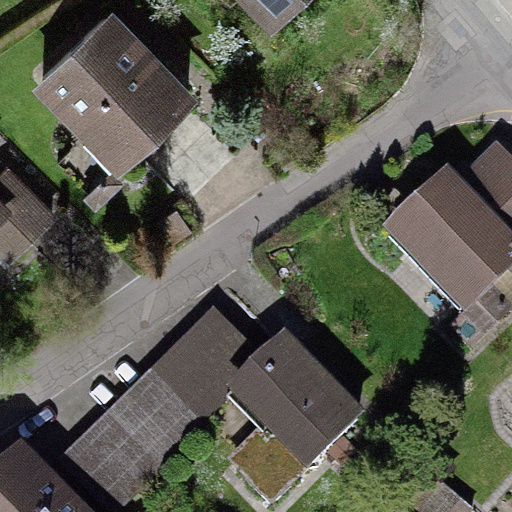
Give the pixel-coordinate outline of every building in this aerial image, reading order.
[(243,0),(269,27),(298,0),(243,0)] [(193,90),(108,8),(38,79),(124,161),(193,90)] [(464,163),(457,157),(384,230),(469,316),(511,274),(511,155),(492,135),(464,163)] [(0,175),(0,232),(16,248),(48,214),(4,172),(0,175)] [(152,382),(199,430),(239,391),(262,414),(232,443),(276,487),(367,397),(295,324),(264,354),(223,312),(152,382)] [(115,511),(199,430),(152,382),(67,465),(112,511),(115,511)] [(88,511),(24,448),(0,472),(0,511),(88,511)] [(425,469),(384,511),(454,511),(462,504),(425,469)]
